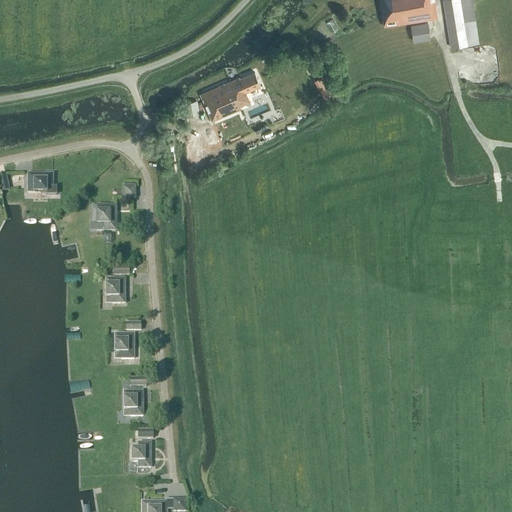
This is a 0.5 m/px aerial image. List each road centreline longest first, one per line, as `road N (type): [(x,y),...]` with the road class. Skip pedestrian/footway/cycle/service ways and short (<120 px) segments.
road 1 (unclassified): [(173,477),(147,174),(133,151)]
road 2 (unclassified): [(127,77),(185,55),(246,0)]
road 3 (unclassified): [(133,151),(84,148),(0,162)]
road 4 (unclassified): [(0,102),(127,77)]
